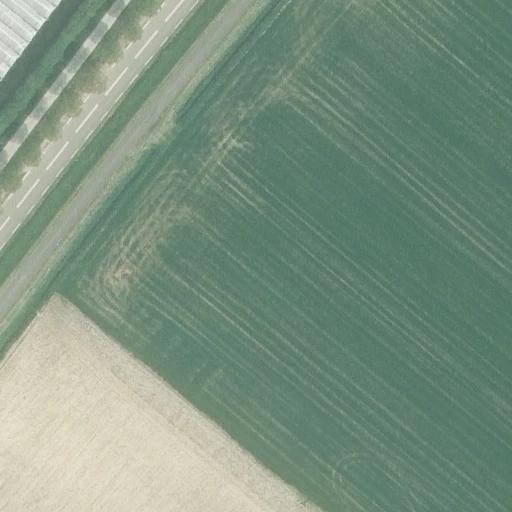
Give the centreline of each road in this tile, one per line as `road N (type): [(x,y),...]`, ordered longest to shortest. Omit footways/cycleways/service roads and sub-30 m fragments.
road 1 (unclassified): [(0,316),(250,0)]
road 2 (tertiary): [(0,233),(185,0)]
road 3 (unclassified): [(0,162),(123,0)]
